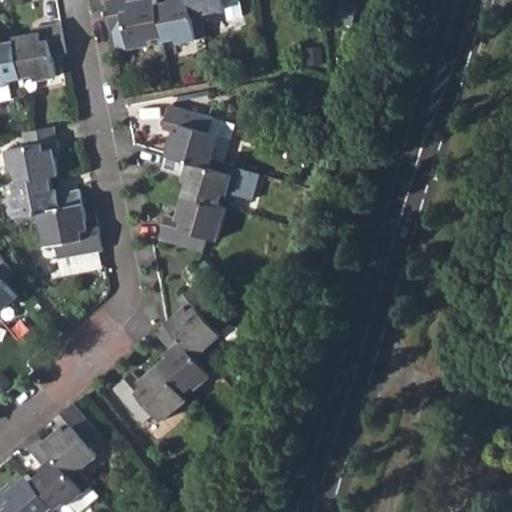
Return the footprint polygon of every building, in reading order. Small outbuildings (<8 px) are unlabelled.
[(107,0),(113,30),(117,50),(153,43),(152,38),(163,35),(157,2),(156,0),(107,0)] [(179,42),(208,37),(203,14),(196,16),(192,0),(174,0),(157,2),(163,35),(164,39),(178,37),(179,42)] [(192,0),(196,16),(203,14),(229,9),(227,0),(192,0)] [(244,17),(241,0),(227,0),(229,9),(231,19),(244,17)] [(54,56),(67,54),(61,22),(39,27),(40,32),(16,37),(17,42),(23,78),(35,76),(36,81),(58,77),(54,56)] [(10,81),(23,78),(17,42),(0,44),(0,86),(10,84),(10,81)] [(177,130),(170,153),(212,165),(215,159),(222,134),(213,131),(217,117),(173,104),(166,127),(177,130)] [(234,121),(217,117),(213,131),(222,134),(215,159),(223,161),(234,121)] [(17,168),(20,179),(52,173),(58,172),(53,148),(58,147),(55,125),(33,130),(25,131),(26,144),(8,148),(11,168),(17,168)] [(231,194),(239,166),(215,159),(212,165),(170,153),(166,167),(192,175),(186,193),(223,204),(227,193),(231,194)] [(13,194),(19,224),(40,220),(39,211),(85,202),(82,188),(56,193),(52,173),(20,179),(15,180),(18,193),(13,194)] [(221,239),(231,206),(223,204),(186,193),(179,216),(169,213),(162,238),(207,250),(212,236),(221,239)] [(59,256),(103,248),(99,225),(90,226),(85,202),(39,211),(40,220),(46,246),(57,243),(59,256)] [(7,280),(17,271),(0,250),(0,307),(2,310),(19,296),(7,280)] [(187,306),(168,321),(197,355),(204,351),(224,334),(217,326),(229,316),(199,282),(180,298),(187,306)] [(198,387),(219,369),(204,351),(197,355),(168,321),(157,331),(168,344),(174,352),(160,364),(186,393),(195,385),(198,387)] [(163,422),(190,399),(186,393),(160,364),(142,379),(136,372),(115,388),(146,423),(157,414),(163,422)] [(103,436),(74,400),(55,416),(62,425),(44,440),(74,475),(80,469),(99,453),(93,445),(103,436)] [(46,468),(32,480),(55,506),(56,508),(67,499),(71,504),(93,485),(80,469),(74,475),(44,440),(40,435),(27,446),(46,468)] [(47,511),(55,506),(32,480),(27,474),(8,490),(5,487),(0,490),(0,511),(47,511)] [(56,508),(59,511),(79,511),(101,494),(93,485),(71,504),(67,499),(56,508)]
